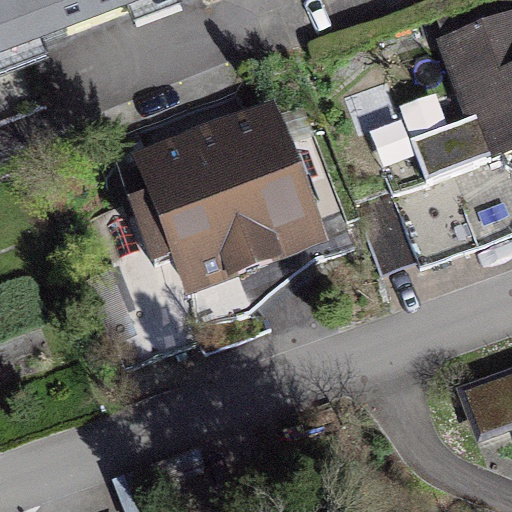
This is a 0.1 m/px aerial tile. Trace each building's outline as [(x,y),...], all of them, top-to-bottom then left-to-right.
[(222,0),(0,0),(0,82),(223,3),(222,0)] [(511,28),(433,59),(464,139),(408,160),(427,209),(511,177),(511,28)] [(277,130),(133,183),(185,324),(329,271),(277,130)] [(0,401),(49,384),(6,266),(0,268),(0,401)] [(511,390),(460,409),(479,462),(511,450),(511,390)]
